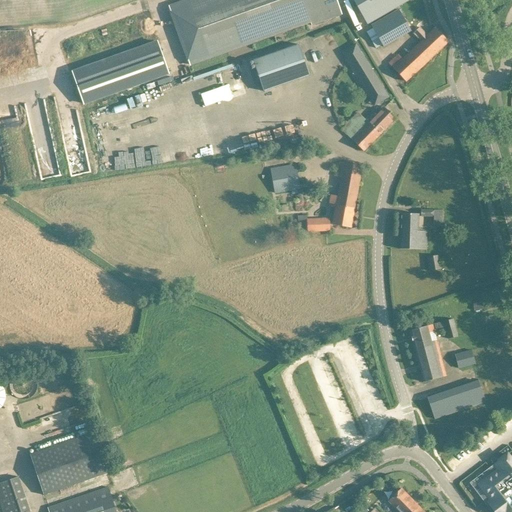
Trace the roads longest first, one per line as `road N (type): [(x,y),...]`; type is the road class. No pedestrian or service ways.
road 1 (unclassified): [(409,452),(409,419),(382,319),(381,211),(416,122),(438,100),(473,89)]
road 2 (tertiary): [(511,225),(473,89)]
road 3 (tertiary): [(284,511),(382,455),(409,452)]
